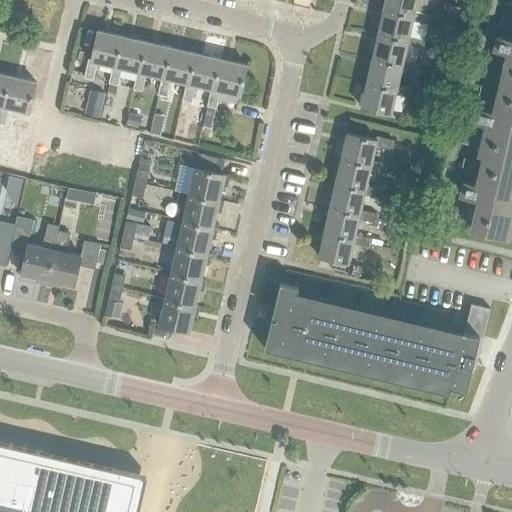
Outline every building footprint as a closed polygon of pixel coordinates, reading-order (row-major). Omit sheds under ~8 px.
[(384,0),(383,8),(413,15),(414,12),(416,0),(384,0)] [(459,8),(434,2),(431,15),(456,20),(459,8)] [(383,8),(377,33),(408,40),(408,36),(412,21),(428,24),(430,15),(414,12),(413,15),(383,8)] [(511,15),(502,13),(500,21),(510,24),(511,16),(511,15)] [(454,31),(456,22),(441,19),(439,29),(454,31)] [(500,21),(498,29),(508,32),(510,24),(500,21)] [(96,63),(112,66),(115,67),(122,37),(97,31),(90,60),(87,59),(83,78),(92,80),(96,63)] [(377,33),(371,58),(402,64),(403,61),(406,45),(422,49),(425,40),(408,36),(408,40),(377,33)] [(121,68),(136,72),(139,73),(146,42),(122,37),(115,67),(112,66),(108,84),(117,86),(121,68)] [(511,40),(497,37),(494,51),(506,54),(507,54),(500,83),(511,85),(511,40)] [(170,48),(146,42),(139,73),(136,72),(132,89),(141,92),(145,74),(161,78),(163,78),(170,48)] [(195,54),(170,48),(163,78),(161,78),(157,95),(166,97),(170,80),(185,83),(188,84),(195,54)] [(220,59),(195,54),(188,84),(185,83),(181,101),(190,103),(195,85),(210,89),(213,90),(220,59)] [(487,56),(485,64),(495,66),(497,59),(487,56)] [(371,58),(366,82),(396,89),(397,85),(401,70),(417,74),(419,65),(403,61),(402,64),(371,58)] [(215,109),(219,91),(239,96),(246,65),(220,59),(213,90),(210,89),(206,107),(207,107),(202,126),(210,128),(215,109)] [(485,64),(483,72),(494,74),(495,66),(485,64)] [(9,76),(7,76),(0,74),(0,106),(2,107),(9,76)] [(35,82),(9,76),(2,107),(0,106),(0,124),(5,126),(9,108),(28,113),(35,82)] [(438,100),(442,85),(425,80),(421,95),(438,100)] [(396,89),(366,82),(360,107),(391,114),(395,95),(411,98),(413,89),(397,85),(396,89)] [(511,85),(500,83),(493,112),(476,108),(473,123),(485,125),(485,126),(478,155),(483,156),(509,162),(509,161),(511,150),(511,85)] [(481,86),(479,93),(489,96),(491,88),(481,86)] [(98,118),(104,95),(90,91),(84,114),(98,118)] [(479,93),(477,101),(487,104),(489,96),(479,93)] [(137,128),(139,118),(128,115),(125,125),(137,128)] [(151,127),(149,135),(159,137),(161,129),(151,127)] [(466,128),(464,136),(474,138),(476,130),(471,129),(466,128)] [(346,133),(340,157),(371,164),(371,161),(375,145),(391,149),(393,140),(376,136),(375,139),(346,133)] [(464,136),(462,144),(472,146),(474,138),(464,136)] [(153,155),(156,144),(144,141),(142,153),(153,155)] [(0,146),(0,161),(19,163),(21,149),(0,146)] [(508,239),(508,238),(502,236),(505,222),(510,223),(511,214),(511,200),(510,200),(511,192),(511,177),(511,178),(511,171),(511,162),(509,161),(509,162),(483,156),(477,185),(464,182),(460,197),(478,201),(471,230),(508,239)] [(340,157),(335,182),(365,189),(366,186),(369,170),(385,174),(388,165),(371,161),(371,164),(340,157)] [(464,158),(462,166),(472,169),(474,161),(464,158)] [(461,168),(460,174),(470,176),(472,169),(462,166),(461,168)] [(229,176),(194,168),(188,194),(218,201),(222,187),(226,188),(229,176)] [(134,182),(145,185),(148,172),(137,169),(134,182)] [(21,179),(7,175),(5,187),(15,204),(21,179)] [(409,184),(412,190),(419,191),(422,180),(410,177),(409,184)] [(145,185),(134,182),(131,196),(142,198),(145,185)] [(335,182),(329,207),(360,214),(360,210),(364,195),(380,198),(382,189),(366,186),(365,189),(335,182)] [(67,187),(65,198),(92,203),(94,193),(67,187)] [(179,193),(177,203),(185,205),(188,194),(179,193)] [(216,213),(220,214),(223,202),(218,201),(188,194),(185,205),(182,221),(212,227),(216,213)] [(404,200),(401,212),(411,214),(414,202),(404,200)] [(458,203),(457,211),(466,213),(468,205),(458,203)] [(354,238),(355,235),(358,219),(374,223),(376,214),(360,210),(360,214),(329,207),(323,231),(354,238)] [(457,211),(455,219),(465,221),(466,213),(457,211)] [(34,283),(46,285),(56,241),(44,238),(42,247),(27,244),(33,220),(17,216),(15,225),(9,250),(25,253),(20,274),(35,278),(34,283)] [(15,225),(0,221),(0,265),(5,267),(9,250),(15,225)] [(136,224),(125,221),(122,234),(133,237),(136,224)] [(210,239),(215,240),(217,228),(212,227),(182,221),(176,247),(206,254),(207,253),(210,239)] [(58,283),(73,287),(78,266),(94,269),(95,263),(99,250),(100,245),(84,241),(80,256),(65,253),(70,233),(58,231),(56,241),(46,285),(57,288),(58,283)] [(371,239),(355,235),(354,238),(323,231),(318,257),(348,264),(353,244),(369,248),(371,239)] [(133,237),(122,234),(120,248),(131,250),(133,237)] [(204,265),(209,266),(211,254),(207,253),(206,254),(176,247),(170,273),(201,280),(201,279),(204,265)] [(198,291),(203,292),(205,280),(201,279),(201,280),(170,273),(164,299),(195,306),(195,305),(198,291)] [(124,276),(114,274),(111,287),(121,289),(124,276)] [(471,304),(464,334),(299,294),(300,288),(284,284),(279,283),(277,293),(273,307),(268,328),(265,342),(449,387),(466,391),(472,365),(474,355),(478,341),(479,337),(483,337),(490,308),(471,304)] [(108,300),(119,302),(121,289),(111,287),(108,300)] [(192,317),(197,318),(200,306),(195,305),(195,306),(164,299),(156,297),(153,307),(162,309),(158,325),(189,332),(192,317)] [(122,303),(107,300),(104,315),(118,319),(122,303)] [(0,511),(128,511),(137,475),(117,470),(0,442),(0,511)]
